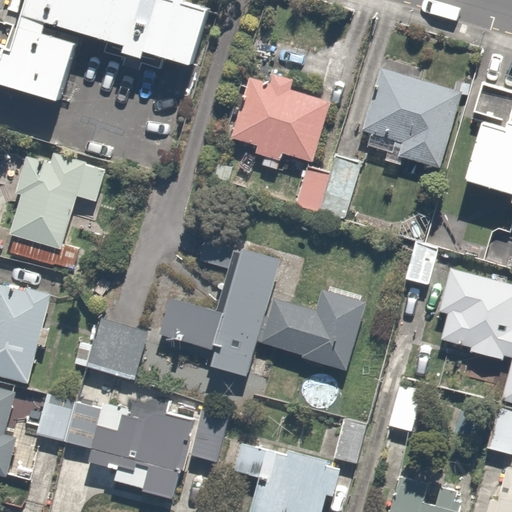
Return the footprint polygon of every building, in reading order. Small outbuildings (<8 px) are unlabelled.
[(184,2),(177,0),(0,0),(0,83),(34,93),(52,32),(165,65),(184,2)] [(453,93),(373,67),(353,128),(366,132),(362,142),(383,148),(381,155),(397,161),(400,152),(430,162),(453,93)] [(351,74),(333,70),(327,99),(345,102),(351,74)] [(269,71),(266,82),(240,76),(225,133),(253,140),(251,151),(277,158),(280,147),(309,155),(324,98),(283,87),(286,75),(269,71)] [(466,178),(511,191),(511,118),(508,117),(505,128),(483,121),(466,178)] [(43,159),(19,152),(8,190),(13,191),(1,232),(10,234),(5,252),(49,264),(70,192),(96,199),(106,167),(46,150),(43,159)] [(358,164),(328,156),(324,173),(315,208),(345,216),(358,164)] [(324,173),(301,167),(291,201),(315,208),(324,173)] [(439,246),(415,238),(403,275),(427,283),(439,246)] [(240,247),(220,309),(167,293),(154,332),(208,349),(203,363),(242,375),(253,340),(337,366),(358,299),(317,286),(311,306),(268,292),(279,259),(240,247)] [(511,398),(511,321),(511,317),(511,279),(444,261),(431,308),(443,311),(434,341),(506,361),(496,394),(511,398)] [(18,288),(0,282),(0,375),(19,380),(30,340),(47,345),(52,327),(39,323),(49,290),(20,282),(18,288)] [(146,333),(96,316),(80,362),(130,379),(146,333)] [(424,390),(396,381),(383,422),(411,431),(424,390)] [(61,437),(73,397),(45,388),(32,432),(60,441),(61,437)] [(0,470),(4,471),(15,428),(3,425),(11,393),(0,390),(0,470)] [(61,437),(82,443),(78,457),(112,467),(108,481),(172,500),(186,452),(215,461),(229,414),(197,405),(194,416),(146,401),(143,413),(95,398),(94,403),(73,397),(61,437)] [(511,408),(490,403),(481,445),(511,451),(511,408)] [(367,424),(342,415),(329,451),(354,460),(367,424)] [(249,511),(318,511),(332,467),(334,461),(237,432),(226,468),(256,477),(246,511),(249,511)] [(498,489),(489,486),(481,511),(511,511),(511,466),(505,465),(498,489)] [(446,511),(454,490),(396,471),(382,511),(446,511)]
